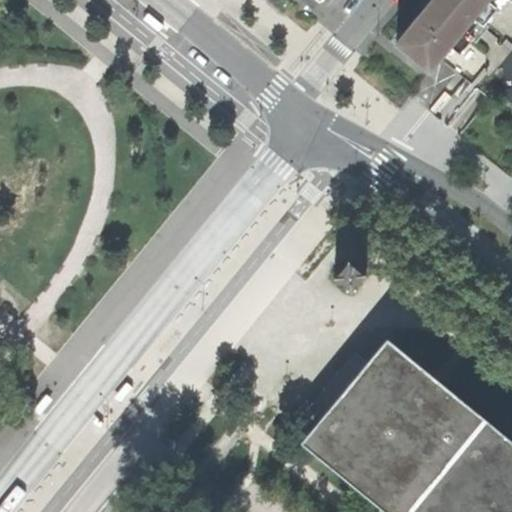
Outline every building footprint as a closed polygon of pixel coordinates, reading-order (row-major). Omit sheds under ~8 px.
[(430,75),(491,0),(434,0),(429,7),(396,48),(430,75)] [(367,277),(351,263),(337,279),(353,294),(367,277)] [(511,511),(511,453),(390,352),(376,369),(328,426),(313,444),(394,511),(511,511)] [(328,426),(376,369),(356,353),(333,381),(309,410),(328,426)] [(129,381),(125,379),(113,396),(119,401),(129,388),(132,384),(129,381)] [(41,409),(44,412),(58,395),(51,390),(41,402),(38,406),(41,409)]
